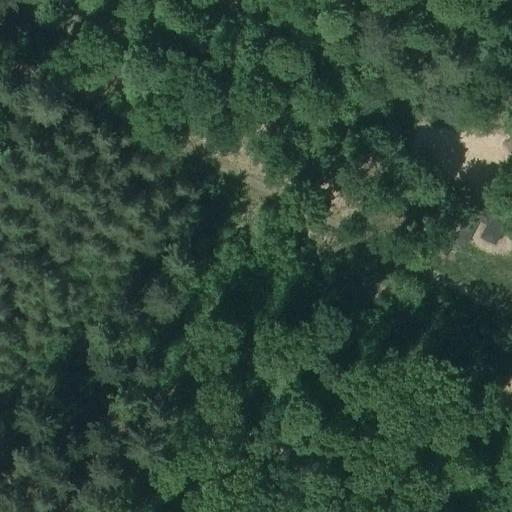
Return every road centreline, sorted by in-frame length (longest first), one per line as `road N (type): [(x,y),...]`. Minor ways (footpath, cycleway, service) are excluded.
road 1 (track): [(270,194),(0,53)]
road 2 (track): [(511,313),(270,194)]
